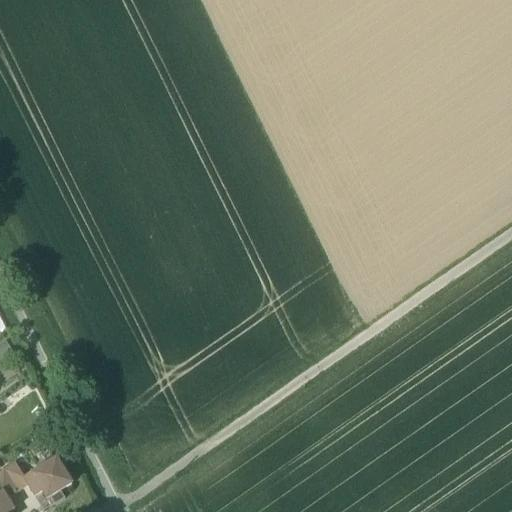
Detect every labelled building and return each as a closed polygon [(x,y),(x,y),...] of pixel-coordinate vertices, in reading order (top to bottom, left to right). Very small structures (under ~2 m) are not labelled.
[(6,343),(0,347),(0,364),(14,355),(6,343)] [(43,494),(47,501),(61,493),(73,485),(57,460),(25,480),(24,480),(29,488),(33,495),(40,490),(43,494)] [(16,465),(5,472),(18,494),(29,488),(24,480),(25,480),(16,465)] [(8,501),(18,494),(5,472),(4,473),(0,475),(0,489),(3,494),(3,493),(8,501)] [(40,490),(33,495),(35,499),(43,494),(40,490)] [(0,495),(0,511),(5,511),(12,507),(8,501),(3,493),(3,494),(0,495)] [(47,501),(51,508),(65,500),(61,493),(47,501)]
